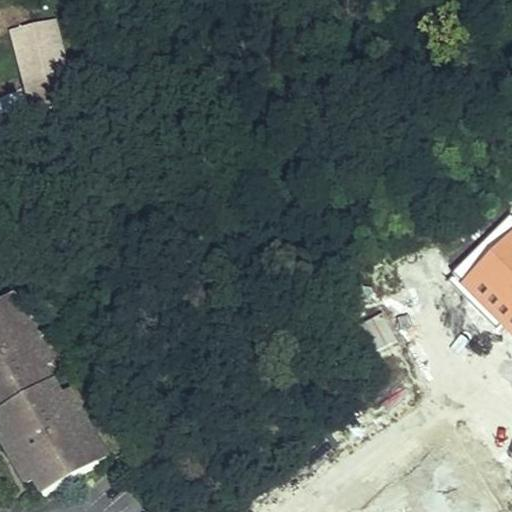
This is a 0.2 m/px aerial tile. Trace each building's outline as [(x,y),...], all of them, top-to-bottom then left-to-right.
[(36,114),(77,104),(55,20),(12,32),(24,81),(27,80),(36,114)] [(8,305),(18,322),(25,317),(16,300),(8,305)] [(0,415),(56,383),(46,367),(45,368),(35,351),(42,346),(25,317),(18,322),(8,305),(7,303),(0,306),(0,415)] [(35,351),(45,368),(46,367),(53,364),(42,346),(35,351)] [(36,482),(45,498),(101,465),(100,463),(90,446),(98,442),(81,413),(73,417),(63,400),(65,399),(56,383),(0,415),(0,419),(7,431),(7,432),(9,431),(19,449),(14,451),(22,465),(27,463),(38,480),(36,481),(36,482)] [(63,400),(73,417),(81,413),(71,395),(65,399),(63,400)] [(0,435),(11,454),(14,451),(19,449),(9,431),(7,432),(7,431),(0,435)] [(90,446),(100,463),(108,459),(98,442),(90,446)] [(18,467),(30,486),(36,482),(36,481),(38,480),(27,463),(22,465),(18,467)]
